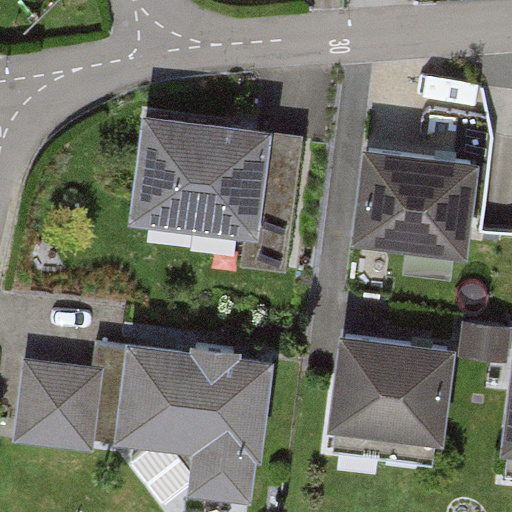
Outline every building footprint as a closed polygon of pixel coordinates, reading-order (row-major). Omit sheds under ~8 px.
[(298,117),(125,97),(112,209),(247,224),(244,251),(282,256),(298,117)] [(482,151),(370,137),(357,231),(470,246),(482,151)] [(511,323),(465,317),(461,349),(507,354),(511,323)] [(457,338),(348,321),(334,414),(443,431),(457,338)] [(274,348),(110,324),(94,430),(183,443),(177,485),(252,496),(274,348)] [(95,361),(15,350),(3,434),(83,445),(95,361)] [(511,357),(500,436),(511,437),(511,357)]
